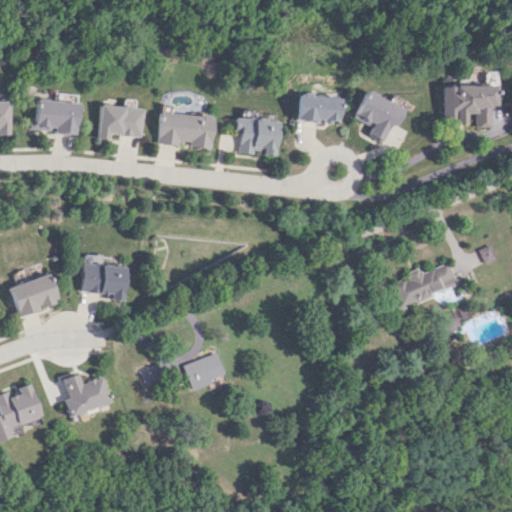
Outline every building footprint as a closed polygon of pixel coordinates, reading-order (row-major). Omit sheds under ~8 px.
[(492,126),(492,105),(497,105),(497,85),(442,85),(443,122),(467,122),(467,113),(475,113),(475,126),(492,126)] [(405,108),(367,90),(354,118),(372,126),(368,134),(382,141),(391,123),(397,125),(405,108)] [(295,119),(318,122),(319,120),(338,123),(341,98),(299,92),(295,119)] [(75,133),(77,101),(32,99),(31,130),(75,133)] [(140,136),(142,107),(98,104),(96,138),(108,139),(108,134),(140,136)] [(159,111),(156,142),(188,144),(187,146),(210,148),(213,116),(159,111)] [(277,119),(234,117),(234,134),(238,134),(238,152),(276,153),(277,119)] [(494,258),(487,244),(476,249),(483,263),(494,258)] [(121,300),(122,265),(78,263),(77,292),(108,293),(107,300),(121,300)] [(393,306),(461,284),(457,273),(451,275),(447,263),(418,272),(417,267),(406,271),(408,277),(389,283),(393,295),(390,296),(393,306)] [(5,286),(15,315),(55,302),(46,273),(5,286)] [(181,364),(190,390),(208,383),(207,379),(222,373),(214,352),(181,364)] [(164,358),(137,369),(143,385),(170,374),(164,358)] [(97,375),(77,382),(74,373),(58,378),(64,397),(60,398),(66,416),(106,404),(97,375)] [(0,439),(10,436),(7,427),(38,416),(26,382),(0,391),(0,439)]
